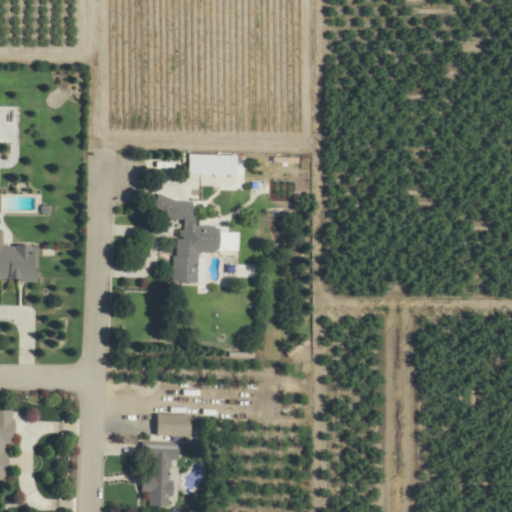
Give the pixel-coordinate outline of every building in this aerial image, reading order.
[(236,153),(185,153),(186,174),(236,173),(236,153)] [(197,250),(237,251),(237,231),(215,230),(215,224),(193,224),(194,198),(154,197),(153,216),(182,217),(181,238),(173,237),(172,281),(196,282),(197,250)] [(0,278),(36,278),(36,244),(1,244),(1,229),(0,228),(0,278)] [(0,489),(6,489),(5,443),(13,443),(12,409),(0,408),(0,489)] [(190,414),(156,412),(155,434),(189,435),(190,414)] [(178,443),(142,443),(142,460),(149,460),(149,479),(141,479),(141,491),(147,491),(147,505),(167,505),(167,500),(176,500),(176,467),(169,467),(170,459),(178,459),(178,443)]
